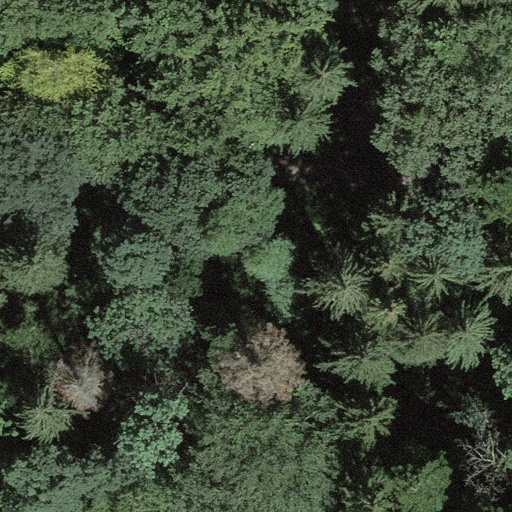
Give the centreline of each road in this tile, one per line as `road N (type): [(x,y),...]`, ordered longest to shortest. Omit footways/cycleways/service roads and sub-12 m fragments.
road 1 (track): [(511,156),(0,117)]
road 2 (track): [(364,0),(345,143)]
